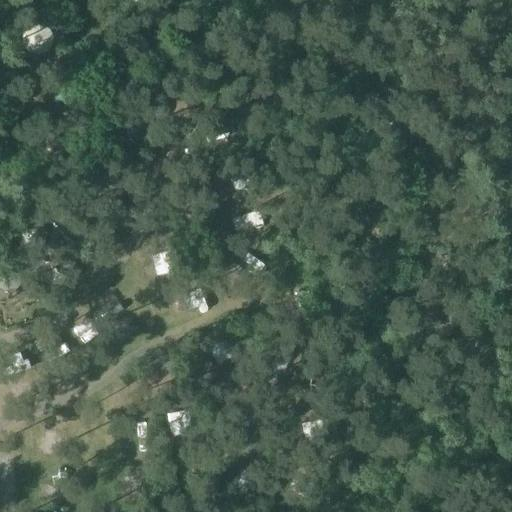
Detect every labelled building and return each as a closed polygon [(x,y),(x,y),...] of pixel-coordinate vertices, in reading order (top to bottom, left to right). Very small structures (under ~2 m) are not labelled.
[(47,50),(50,48),(51,46),(52,43),(53,39),(53,36),(52,33),(51,30),(49,28),(46,26),(43,24),(40,24),(37,23),(34,24),(31,25),(28,27),(26,29),(24,32),(23,34),(23,38),(23,41),(24,44),(25,47),(27,49),(29,51),(32,53),(35,54),(38,54),(42,53),(45,52),(47,50)] [(141,58),(143,57),(145,55),(147,53),(148,50),(148,48),(148,45),(147,42),(146,40),(144,38),(142,36),(140,35),(137,34),(134,34),(132,34),(129,35),(127,37),(125,39),(124,41),(123,44),(122,46),(122,49),(123,52),(124,54),(126,56),(128,58),(131,59),(133,60),(136,60),(139,59),(141,58)] [(66,101),(69,100),(72,98),(74,96),(76,94),(77,91),(77,88),(77,85),(76,82),(75,79),(73,77),(70,75),(68,73),(65,73),(62,72),(59,73),(56,74),(53,76),(51,78),(49,80),(48,83),(48,86),(48,89),(49,92),(50,95),(52,97),(55,99),(57,101),(60,101),(63,102),(66,101)] [(136,143),(139,142),(141,140),(143,137),(145,134),(146,131),(146,128),(145,124),(144,121),(142,119),(139,116),(137,115),(133,114),(130,113),(127,114),(124,115),(121,116),(118,118),(117,121),(115,124),(114,127),(114,130),(115,134),(116,137),(118,139),(121,142),(123,143),(126,144),(130,145),(133,144),(136,143)] [(40,246),(42,244),(44,241),(45,239),(46,236),(46,233),(45,230),(44,227),(42,225),(40,223),(37,221),(34,221),(31,220),(28,221),(25,222),(23,223),(21,225),(19,228),(18,231),(17,234),(17,237),(18,240),(19,242),(21,245),(24,246),(26,248),(29,249),(32,249),(35,249),(38,247),(40,246)] [(14,459),(0,459),(0,495),(15,495),(14,459)]
